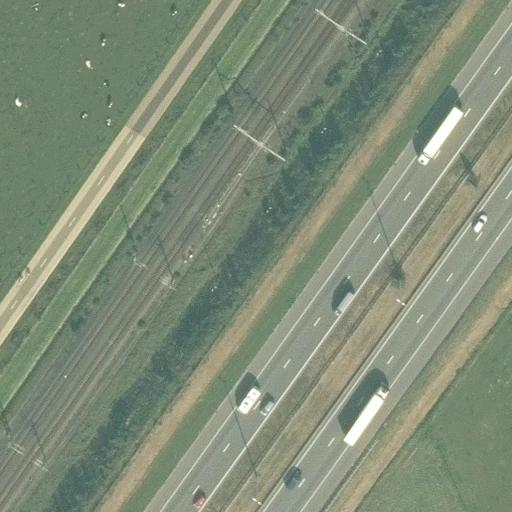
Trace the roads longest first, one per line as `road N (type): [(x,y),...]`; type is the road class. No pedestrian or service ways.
road 1 (motorway): [(511,44),(176,511)]
road 2 (tertiary): [(233,0),(0,330)]
road 3 (motorway): [(288,511),(511,201)]
